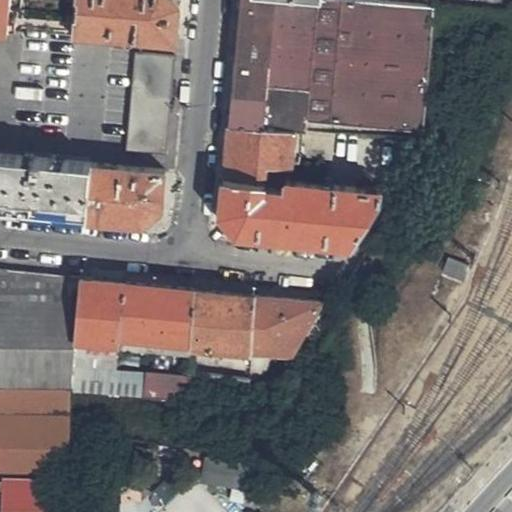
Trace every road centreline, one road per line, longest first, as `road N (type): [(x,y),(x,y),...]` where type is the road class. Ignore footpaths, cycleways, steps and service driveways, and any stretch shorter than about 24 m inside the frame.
road 1 (residential): [(208,0),(187,255)]
road 2 (residential): [(187,255),(0,242)]
road 3 (residential): [(327,264),(187,255)]
